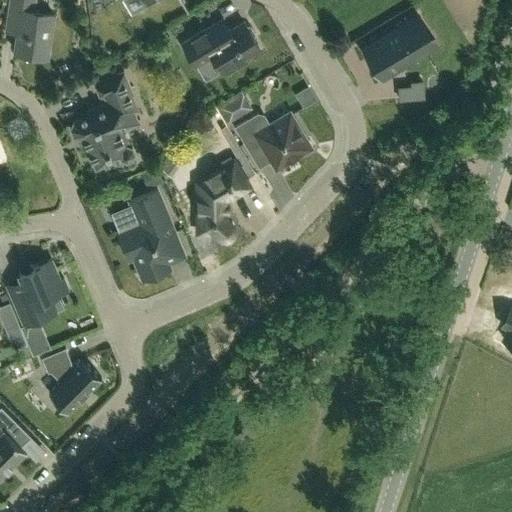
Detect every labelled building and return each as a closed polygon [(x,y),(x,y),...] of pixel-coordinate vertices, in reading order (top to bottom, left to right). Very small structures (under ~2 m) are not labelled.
[(45,55),(51,12),(32,9),(33,0),(6,0),(5,10),(19,12),(13,50),(45,55)] [(182,43),(192,61),(210,50),(221,70),(235,62),(236,65),(247,58),(245,56),(259,47),(254,38),(255,33),(250,26),(246,25),(244,22),(230,30),(223,18),(182,43)] [(367,58),(374,70),(381,82),(383,81),(382,80),(381,79),(402,66),(422,54),(431,48),(425,39),(413,19),(414,19),(413,18),(363,48),(362,47),(361,45),(360,46),(367,58)] [(139,109),(133,94),(123,71),(95,83),(100,96),(103,95),(106,102),(86,111),(87,114),(73,120),(70,127),(73,134),(79,137),(82,136),(95,167),(120,156),(120,158),(126,160),(132,158),(135,152),(132,146),(127,144),(125,145),(119,131),(138,122),(134,111),(139,109)] [(398,87),(399,99),(424,97),(422,81),(411,82),(411,86),(398,87)] [(306,104),(320,97),(314,84),(299,91),(306,104)] [(251,107),(242,94),(220,107),(228,121),(251,107)] [(235,126),(248,149),(260,142),(275,167),(302,151),(306,152),(311,149),(312,145),(309,140),(305,139),(289,112),(255,132),(247,119),(235,126)] [(173,147),(159,164),(171,174),(185,156),(173,147)] [(233,160),(197,181),(198,231),(215,231),(218,234),(220,236),(223,237),(226,236),(228,235),(231,234),(232,232),(233,229),(233,226),(232,223),(231,221),(228,218),(228,211),(229,211),(229,201),(228,201),(228,198),(248,186),(233,160)] [(164,181),(157,165),(142,172),(148,187),(164,181)] [(183,254),(174,232),(156,189),(129,201),(138,223),(117,232),(126,252),(131,250),(142,279),(169,268),(166,261),(183,254)] [(18,273),(21,278),(7,284),(24,324),(20,325),(32,354),(50,346),(38,318),(59,309),(53,294),(68,288),(63,277),(59,278),(51,259),(18,273)] [(511,306),(502,326),(508,328),(503,339),(511,343),(511,306)] [(26,341),(18,323),(6,328),(14,347),(26,341)] [(101,377),(82,358),(73,368),(68,363),(71,362),(65,347),(41,357),(47,372),(57,368),(65,375),(48,392),(67,411),(101,377)] [(0,477),(26,452),(20,446),(30,436),(0,406),(0,477)]
